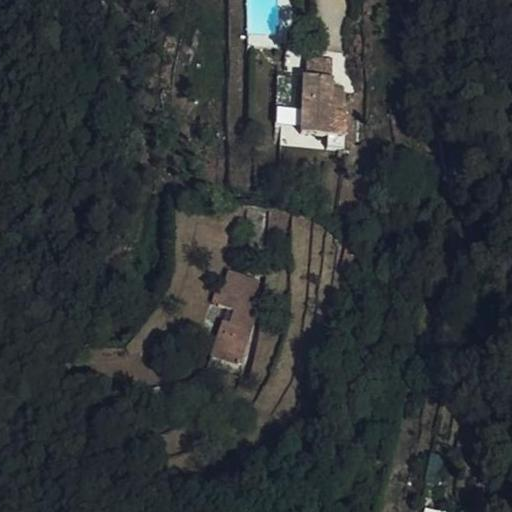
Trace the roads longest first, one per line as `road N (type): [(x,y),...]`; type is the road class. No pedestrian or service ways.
road 1 (residential): [(511,322),(425,0)]
road 2 (track): [(0,360),(122,371)]
